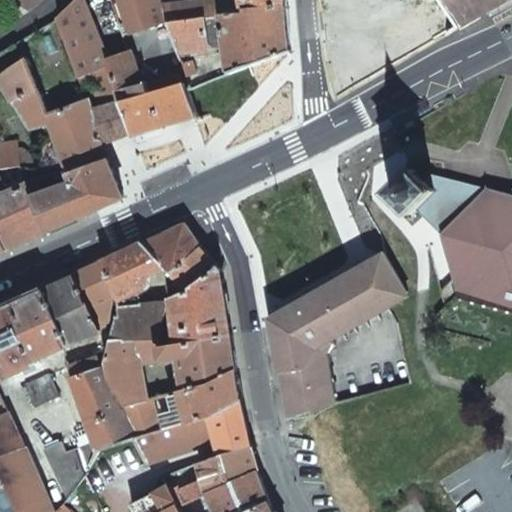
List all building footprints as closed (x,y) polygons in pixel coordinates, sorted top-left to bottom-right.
[(108,59),(83,0),(75,0),(67,8),(57,17),(68,45),(67,46),(79,78),(108,67),(112,78),(116,88),(117,91),(137,85),(141,95),(123,100),(134,133),(196,116),(196,115),(186,87),(185,83),(154,92),(150,80),(142,83),(129,52),(108,59)] [(123,0),(134,32),(167,21),(160,0),(123,0)] [(169,21),(287,7),(286,0),(213,0),(193,3),(165,7),(169,21)] [(415,0),(440,41),(461,29),(440,0),(415,0)] [(440,0),(461,29),(509,0),(440,0)] [(231,70),(290,48),(287,7),(169,21),(179,51),(209,48),(209,46),(228,44),(231,70)] [(104,142),(96,120),(93,109),(95,108),(92,100),(73,105),(73,106),(49,114),(26,57),(24,59),(0,74),(0,79),(31,128),(51,123),(70,170),(108,155),(103,143),(104,142)] [(198,72),(194,59),(181,64),(183,70),(185,77),(198,72)] [(79,78),(83,89),(112,78),(108,67),(79,78)] [(185,77),(183,70),(150,80),(154,92),(185,83),(186,82),(185,77)] [(117,91),(121,101),(123,100),(141,95),(137,85),(117,91)] [(121,101),(117,91),(116,88),(106,92),(110,104),(121,101)] [(134,133),(123,100),(121,101),(110,104),(95,108),(93,109),(96,120),(104,142),(134,133)] [(20,167),(34,169),(26,151),(25,150),(22,149),(20,148),(17,148),(16,141),(0,143),(0,168),(1,168),(10,168),(20,167)] [(63,186),(78,219),(124,198),(108,155),(70,170),(74,182),(63,186)] [(362,162),(350,169),(356,179),(369,172),(362,162)] [(78,219),(63,186),(46,192),(39,169),(34,169),(20,167),(24,177),(27,184),(47,233),(78,219)] [(443,235),(454,280),(441,291),(445,307),(436,316),(437,319),(442,334),(511,350),(511,190),(509,193),(487,188),(481,199),(433,188),(425,181),(415,169),(391,194),(415,216),(420,211),(423,215),(443,235)] [(433,174),(425,181),(433,188),(481,199),(487,188),(458,186),(433,174)] [(0,195),(0,232),(8,250),(47,233),(27,184),(3,194),(0,195)] [(201,245),(187,225),(146,244),(164,263),(163,263),(188,290),(219,266),(201,245)] [(0,254),(8,250),(0,232),(0,254)] [(164,263),(146,244),(103,263),(117,293),(119,296),(119,298),(146,283),(148,279),(147,274),(163,263),(164,263)] [(409,289),(386,253),(359,268),(362,273),(271,324),(283,389),(286,389),(292,420),(294,419),(339,403),(330,356),(335,345),(334,340),(390,308),(389,303),(409,289)] [(117,293),(103,263),(45,289),(69,344),(69,345),(102,330),(100,325),(91,305),(112,295),(117,293)] [(219,266),(188,290),(172,297),(173,302),(178,340),(233,337),(223,271),(219,266)] [(362,273),(359,268),(274,316),(270,318),(271,324),(362,273)] [(69,344),(45,289),(0,309),(0,379),(34,364),(36,360),(69,345),(69,344)] [(100,325),(109,321),(112,295),(91,305),(100,325)] [(160,341),(178,340),(173,302),(167,303),(160,341)] [(160,341),(167,303),(118,306),(113,329),(111,344),(160,341)] [(207,386),(239,373),(233,337),(178,340),(160,341),(111,344),(110,346),(108,359),(108,365),(126,405),(149,400),(140,361),(159,357),(162,360),(180,356),(185,392),(207,386)] [(101,359),(108,359),(110,346),(101,344),(98,353),(97,358),(100,357),(101,359)] [(68,368),(72,378),(104,366),(101,359),(100,357),(97,358),(68,368)] [(104,366),(72,378),(81,404),(85,414),(89,423),(124,412),(104,366)] [(191,422),(244,404),(239,373),(207,386),(185,392),(183,392),(191,421),(191,422)] [(27,387),(30,396),(36,409),(60,399),(50,374),(26,384),(27,387)] [(30,396),(27,387),(21,390),(25,399),(30,396)] [(183,392),(172,395),(180,424),(191,421),(183,392)] [(0,395),(0,472),(6,486),(18,511),(52,511),(9,415),(0,395)] [(149,400),(126,405),(129,411),(137,428),(142,437),(163,430),(153,399),(149,400)] [(219,439),(225,453),(254,447),(244,404),(191,422),(191,421),(180,424),(167,429),(163,430),(142,437),(138,439),(137,439),(137,440),(148,462),(219,439)] [(137,439),(138,439),(124,412),(89,423),(91,428),(102,452),(137,440),(137,439)] [(225,453),(199,464),(205,481),(182,492),(187,505),(210,494),(260,471),(254,447),(225,453)] [(260,471),(210,494),(218,511),(253,511),(271,503),(260,471)] [(170,489),(169,489),(157,495),(166,511),(182,511),(180,508),(170,489)] [(275,511),(271,503),(253,511),(275,511)]
